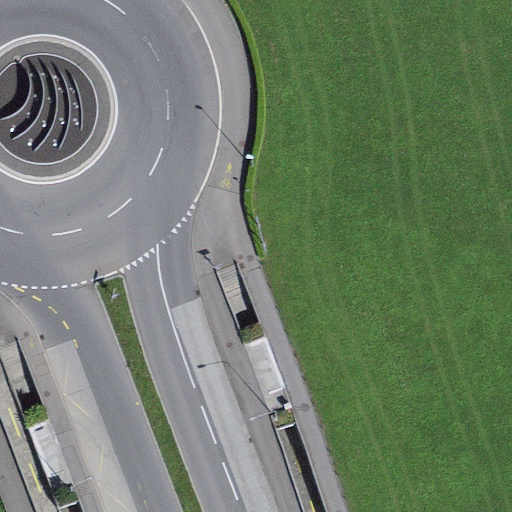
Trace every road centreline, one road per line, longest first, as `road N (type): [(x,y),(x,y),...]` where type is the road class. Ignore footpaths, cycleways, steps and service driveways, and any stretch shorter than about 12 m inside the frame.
road 1 (secondary): [(218,511),(165,298),(156,154)]
road 2 (secondary): [(27,231),(85,319),(169,511)]
road 3 (secondary): [(156,154),(165,115),(161,76),(146,40),(101,0)]
road 4 (secondary): [(27,231),(85,225),(135,188),(156,154)]
